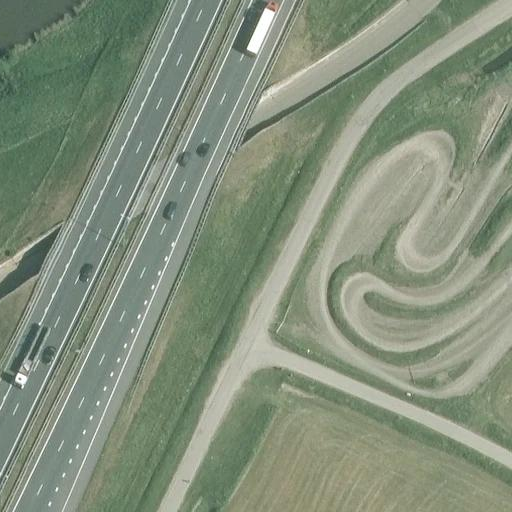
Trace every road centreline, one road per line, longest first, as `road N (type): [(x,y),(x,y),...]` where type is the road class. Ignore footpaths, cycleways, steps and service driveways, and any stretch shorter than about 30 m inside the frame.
road 1 (motorway): [(27,511),(272,0)]
road 2 (unclassified): [(0,285),(423,0)]
road 3 (motorway): [(201,0),(0,445)]
road 4 (unclassified): [(245,347),(361,115),(396,79),(511,4)]
road 5 (unclassified): [(463,436),(245,347)]
road 6 (unclassified): [(166,511),(245,347)]
